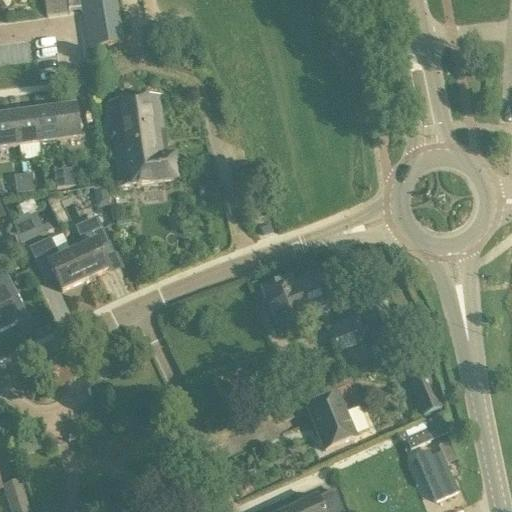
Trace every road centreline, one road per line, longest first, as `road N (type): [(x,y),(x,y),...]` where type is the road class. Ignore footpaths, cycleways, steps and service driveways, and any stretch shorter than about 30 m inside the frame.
road 1 (residential): [(139,307),(388,215)]
road 2 (tertiary): [(503,511),(454,253)]
road 3 (unknown): [(3,376),(16,396),(50,412),(60,448),(161,496),(169,511)]
road 4 (residential): [(236,511),(139,307)]
road 5 (residential): [(0,378),(139,307)]
